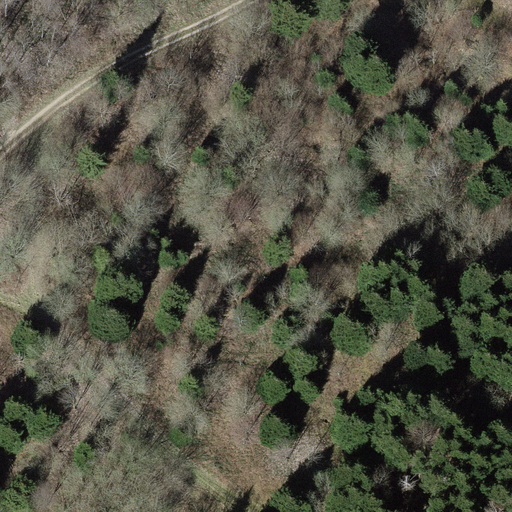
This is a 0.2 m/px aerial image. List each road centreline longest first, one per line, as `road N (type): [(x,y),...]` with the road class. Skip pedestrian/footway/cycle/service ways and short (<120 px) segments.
road 1 (track): [(0,298),(35,310),(175,453),(256,511)]
road 2 (track): [(0,154),(108,70),(248,0)]
road 3 (track): [(35,310),(36,174),(54,106)]
